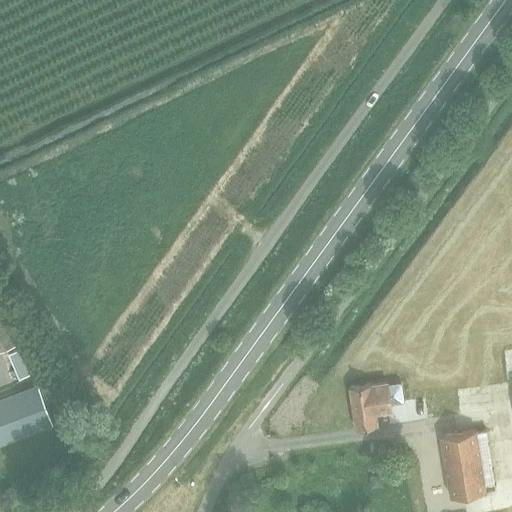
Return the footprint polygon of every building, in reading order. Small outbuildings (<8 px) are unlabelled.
[(0,350),(17,343),(0,314),(0,350)] [(486,358),(485,334),(468,335),(469,359),(486,358)] [(19,378),(29,373),(19,348),(9,353),(19,378)] [(0,444),(53,424),(38,386),(37,383),(0,396),(0,444)] [(372,386),(350,388),(356,429),(377,426),(376,414),(392,412),(391,404),(401,403),(403,400),(401,384),(399,383),(388,384),(372,386)] [(449,496),(485,491),(476,433),(440,438),(449,496)] [(380,477),(371,478),(373,489),(382,487),(380,477)]
